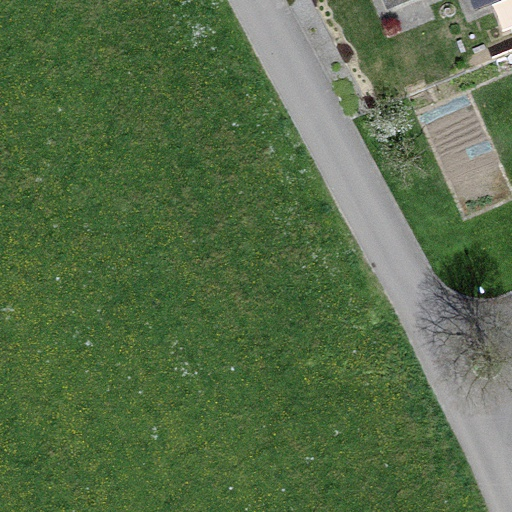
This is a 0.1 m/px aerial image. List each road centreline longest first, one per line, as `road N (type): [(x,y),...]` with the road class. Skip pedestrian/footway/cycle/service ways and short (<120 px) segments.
road 1 (residential): [(245,0),(422,317)]
road 2 (residential): [(422,317),(484,483)]
road 3 (residential): [(511,355),(487,439),(484,483)]
